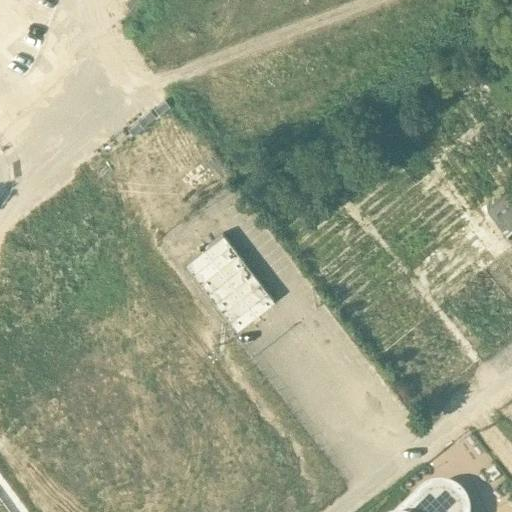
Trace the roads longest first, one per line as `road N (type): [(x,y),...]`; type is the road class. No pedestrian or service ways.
road 1 (unknown): [(321,0),(296,103),(308,183),(346,278),(469,368)]
road 2 (unknown): [(0,209),(17,191),(296,103)]
road 3 (residential): [(469,368),(277,511)]
road 4 (unknown): [(353,453),(276,326)]
road 5 (unknown): [(68,511),(9,417),(0,387)]
